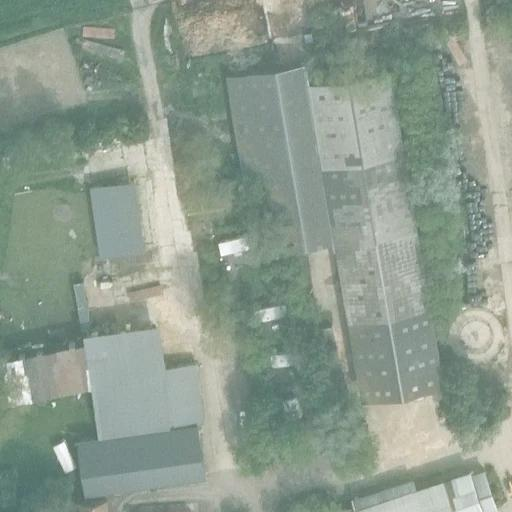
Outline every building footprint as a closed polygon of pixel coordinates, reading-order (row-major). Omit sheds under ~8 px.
[(241,172),(263,168),(276,247),(338,237),(417,223),(389,65),(308,79),(305,61),(224,75),(241,172)] [(134,179),(89,184),(99,254),(143,248),(134,179)] [(338,237),(365,395),(444,381),(417,223),(338,237)] [(0,401),(89,383),(97,435),(78,437),(85,491),(206,474),(198,421),(185,423),(176,363),(164,365),(158,318),(83,329),(84,338),(0,354),(0,401)] [(287,433),(292,448),(337,432),(332,417),(287,433)] [(475,511),(495,506),(482,468),(356,510),(353,502),(323,511),(475,511)] [(78,497),(79,511),(107,511),(106,495),(78,497)]
